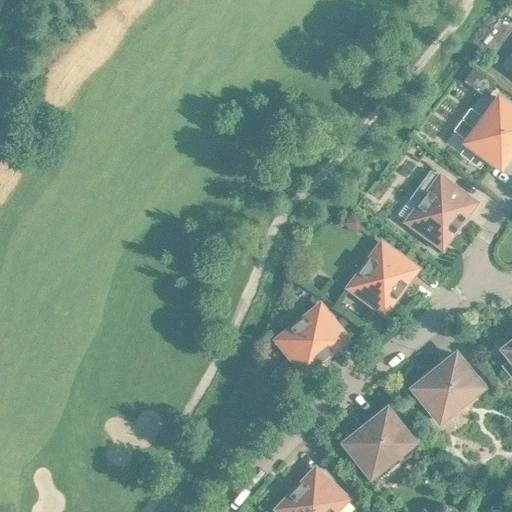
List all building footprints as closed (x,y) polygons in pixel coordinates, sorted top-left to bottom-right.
[(511,104),(493,91),(456,141),(500,173),(511,157),(511,104)] [(438,172),(436,175),(430,170),(408,199),(415,204),(401,222),(442,252),(479,202),(438,172)] [(364,257),(366,258),(343,288),(383,318),(420,268),(380,238),(376,245),(374,243),(364,257)] [(351,339),(320,301),(271,340),(302,378),(351,340),(351,339)] [(377,333),(384,324),(374,316),(367,325),(377,333)] [(511,336),(497,349),(507,361),(501,366),(511,380),(511,336)] [(455,348),(407,388),(438,427),(487,388),(455,348)] [(418,449),(415,446),(418,444),(387,403),(338,442),(369,483),(373,480),(375,483),(418,449)] [(338,511),(351,499),(314,464),(271,509),(274,511),(338,511)]
